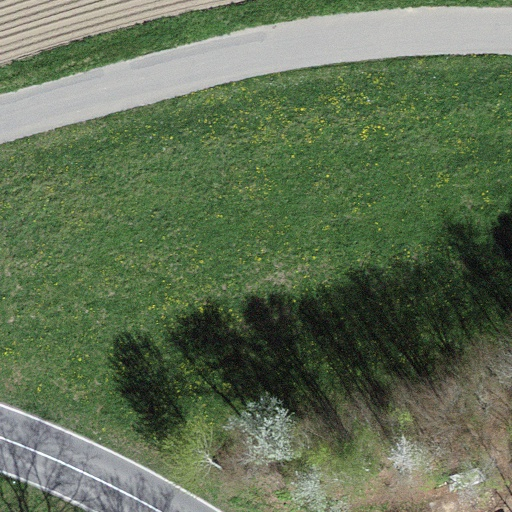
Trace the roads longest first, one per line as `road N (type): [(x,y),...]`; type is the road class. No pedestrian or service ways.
road 1 (unclassified): [(0,116),(159,72),(329,41),(511,33)]
road 2 (secondary): [(163,511),(101,477),(0,439)]
